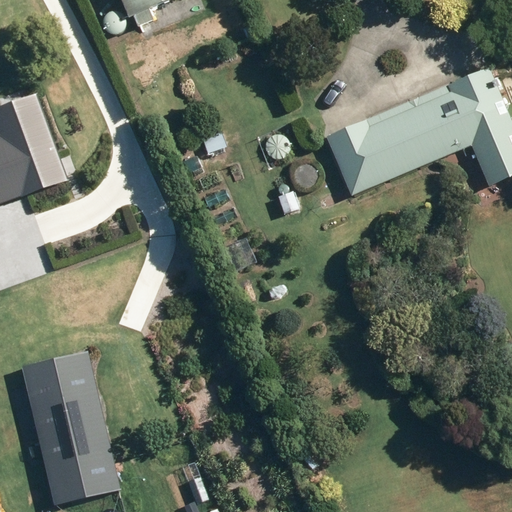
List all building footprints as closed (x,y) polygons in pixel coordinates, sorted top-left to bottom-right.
[(175,0),(121,0),(130,20),(135,18),(139,29),(155,22),(150,10),(175,0)] [(254,25),(244,29),(248,40),(259,35),(254,25)] [(511,139),(511,117),(491,69),(328,139),(354,198),(454,155),(458,163),(511,139)] [(42,78),(2,94),(13,121),(53,105),(42,78)] [(222,132),(203,139),(209,155),(228,148),(222,132)] [(201,153),(182,161),(189,175),(207,167),(201,153)] [(294,193),(280,198),(285,216),(300,211),(294,193)] [(89,354),(23,370),(56,508),(122,492),(89,354)]
